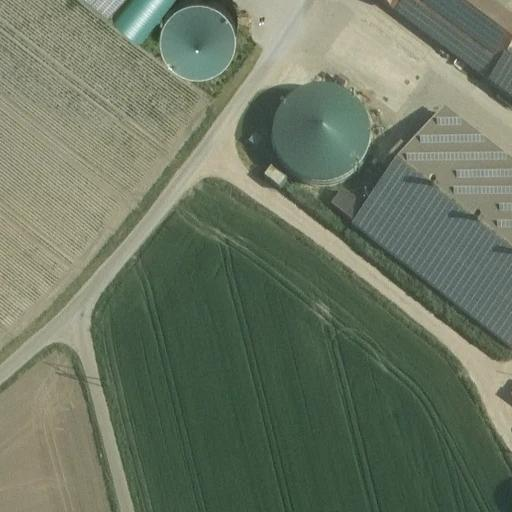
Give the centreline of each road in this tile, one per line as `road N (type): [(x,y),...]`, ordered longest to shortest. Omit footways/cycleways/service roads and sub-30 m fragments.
road 1 (unclassified): [(75,313),(308,0)]
road 2 (unclassified): [(125,511),(75,313)]
